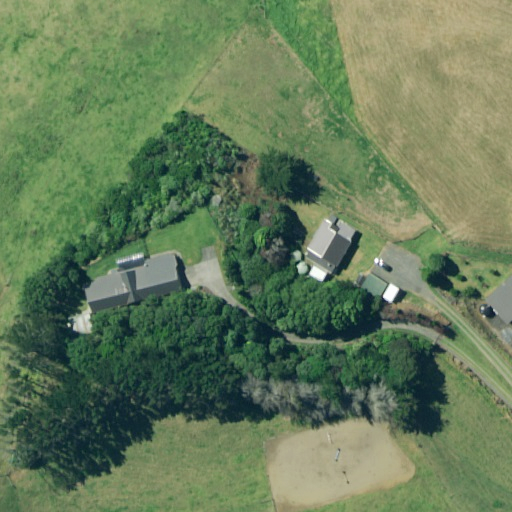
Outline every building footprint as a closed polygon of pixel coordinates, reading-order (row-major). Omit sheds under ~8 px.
[(356,237),(328,222),(308,259),(336,274),(356,237)] [(188,293),(179,255),(151,262),(152,269),(122,276),(89,284),(96,315),(188,293)] [(330,275),(318,267),(313,275),(325,283),(330,275)] [(393,289),(376,275),(363,291),(380,305),(393,289)] [(511,282),(491,301),(511,325),(511,282)] [(96,335),(88,312),(72,317),(80,340),(96,335)]
